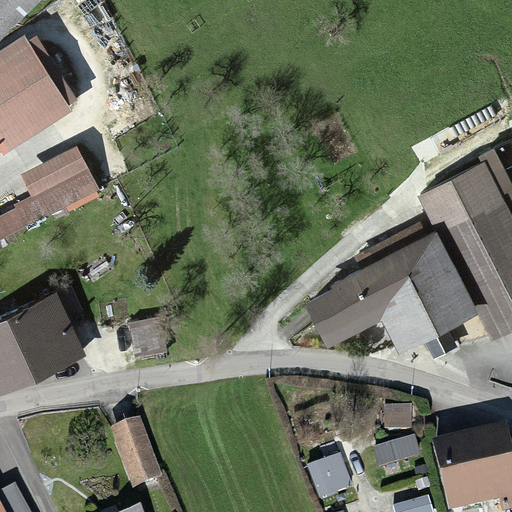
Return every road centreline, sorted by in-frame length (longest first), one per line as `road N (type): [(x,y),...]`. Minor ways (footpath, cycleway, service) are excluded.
road 1 (residential): [(0,406),(234,365),(330,364),(412,379),(511,416)]
road 2 (track): [(511,132),(402,190)]
